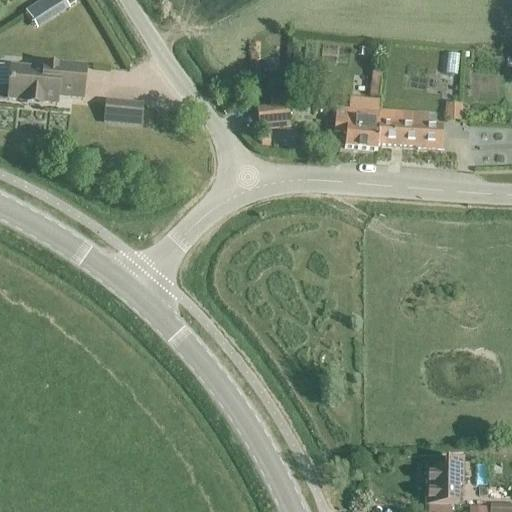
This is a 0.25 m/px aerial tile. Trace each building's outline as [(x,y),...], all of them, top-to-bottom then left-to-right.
[(61,0),(41,0),(53,20),(68,10),(61,0)] [(85,69),(42,64),(42,72),(10,69),(7,102),(24,104),(24,108),(40,110),(41,105),(56,107),(56,99),(82,101),(85,69)] [(290,82),(289,97),(308,98),(309,84),(290,82)] [(343,136),(342,150),(375,153),(375,147),(378,115),(378,105),(346,103),(345,114),(333,113),(331,135),(343,136)] [(106,104),(104,124),(139,127),(141,107),(106,104)] [(444,121),(462,121),(462,104),(444,104),(444,121)] [(288,124),(286,108),(255,111),(257,128),(288,124)] [(378,115),(375,147),(414,150),(414,151),(439,153),(441,129),(401,125),(402,117),(378,115)] [(268,148),(268,137),(259,137),(259,147),(268,148)] [(443,473),(425,473),(424,511),(449,511),(449,508),(456,509),(456,491),(461,491),(461,465),(444,465),(443,473)]
